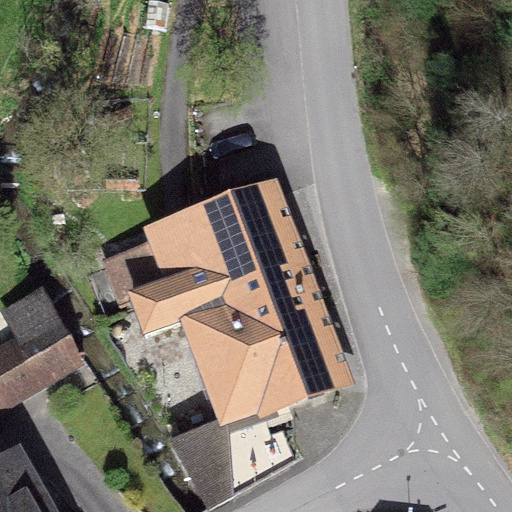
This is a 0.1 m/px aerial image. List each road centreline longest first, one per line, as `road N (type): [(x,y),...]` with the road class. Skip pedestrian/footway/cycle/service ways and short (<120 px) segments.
road 1 (tertiary): [(436,429),(368,271),(339,139),(323,0)]
road 2 (unclassified): [(295,511),(436,429)]
